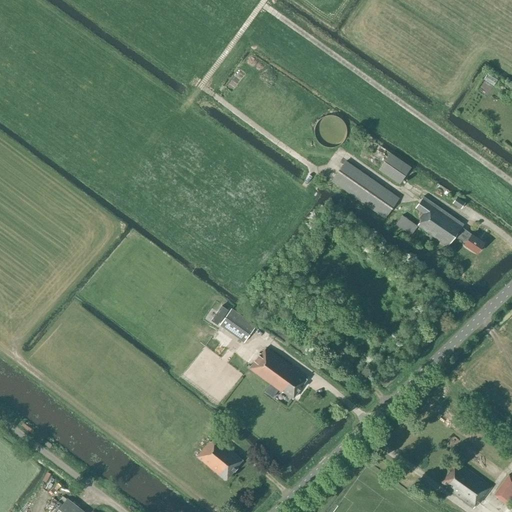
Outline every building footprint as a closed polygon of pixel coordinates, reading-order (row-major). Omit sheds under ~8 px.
[(315,128),(314,131),(315,135),(316,138),(317,141),(319,143),(322,145),(325,147),(328,148),(331,148),(335,147),(338,146),(341,144),(343,142),(345,139),(346,136),(347,133),(346,129),(346,126),(344,123),(342,121),(339,118),(336,117),(333,116),(330,116),(326,116),(323,118),(320,120),(318,122),(316,125),(315,128)] [(399,184),(410,167),(390,153),(379,170),(399,184)] [(385,218),(399,198),(346,162),(332,182),(385,218)] [(415,208),(416,208),(423,213),(419,218),(421,220),(417,226),(447,246),(453,239),(455,236),(465,243),(464,245),(477,254),(484,243),(471,234),(461,227),(464,224),(423,196),(415,208)] [(461,209),(465,203),(457,197),(452,204),(461,209)] [(394,225),(410,236),(417,226),(401,215),(394,225)] [(266,307),(273,298),(270,295),(262,303),(266,307)] [(222,321),(246,339),(258,323),(234,305),(222,321)] [(318,344),(328,330),(317,322),(307,335),(318,344)] [(349,363),(355,355),(346,349),(348,346),(340,339),(330,351),(338,358),(340,356),(349,363)] [(293,399),(306,379),(296,372),(297,371),(266,348),(261,354),(260,354),(250,367),(249,366),(247,368),(282,393),(283,392),(293,399)] [(237,467),(242,460),(232,451),(232,450),(216,436),(211,442),(210,441),(196,457),(225,481),(226,479),(226,480),(232,473),(233,474),(238,468),(237,467)] [(479,503),(491,487),(462,465),(460,467),(454,463),(440,482),(447,487),(445,488),(473,509),(478,502),(479,503)] [(511,507),(511,505),(511,477),(508,475),(494,495),(511,507)] [(83,511),(67,499),(57,511),(83,511)]
